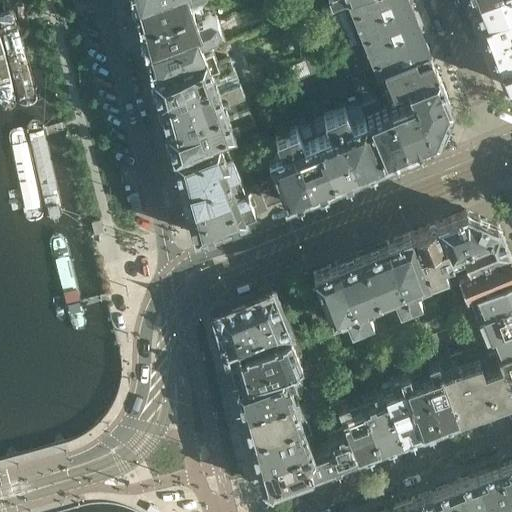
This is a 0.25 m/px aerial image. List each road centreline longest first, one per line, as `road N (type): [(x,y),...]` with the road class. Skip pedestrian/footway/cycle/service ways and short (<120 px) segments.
road 1 (tertiary): [(499,142),(214,257),(172,282)]
road 2 (tertiary): [(172,282),(152,314),(139,400),(121,433),(72,460),(0,478)]
road 3 (residential): [(172,282),(101,0)]
road 4 (residential): [(172,282),(187,436),(213,511)]
road 5 (residential): [(293,511),(511,433)]
road 6 (residential): [(499,142),(443,0)]
